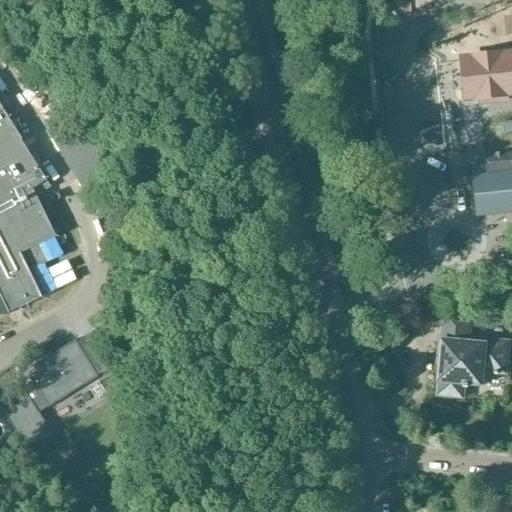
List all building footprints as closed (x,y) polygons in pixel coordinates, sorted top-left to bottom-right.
[(511,61),(511,57),(464,62),(465,78),(473,77),(475,97),(477,97),(485,96),(486,103),(506,101),(505,94),(511,93),(511,61)] [(40,245),(55,238),(37,200),(36,198),(51,188),(47,181),(0,105),(0,296),(9,314),(42,298),(29,272),(48,263),(42,249),(40,245)] [(49,136),(79,184),(105,169),(75,120),(49,136)] [(444,197),(460,196),(458,157),(442,157),(444,197)] [(511,176),(476,180),(480,213),(511,209),(511,176)] [(468,341),(471,317),(443,315),(437,384),(438,384),(436,397),(463,400),(464,390),(468,391),(468,387),(481,388),(482,374),(506,376),(508,344),(468,341)] [(38,417),(77,393),(97,381),(74,344),(34,368),(37,373),(28,379),(34,389),(24,395),(22,391),(0,404),(0,409),(24,450),(40,440),(41,442),(50,436),(38,417)] [(493,511),(495,499),(483,498),(481,511),(493,511)] [(495,499),(493,511),(507,511),(508,500),(495,499)]
